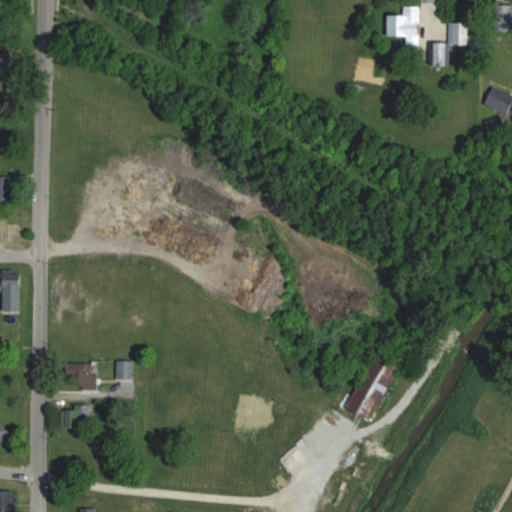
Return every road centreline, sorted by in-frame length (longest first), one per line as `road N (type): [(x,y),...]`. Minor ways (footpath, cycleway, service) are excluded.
road 1 (residential): [(0,468),(259,503),(338,447)]
road 2 (residential): [(38,511),(39,157)]
